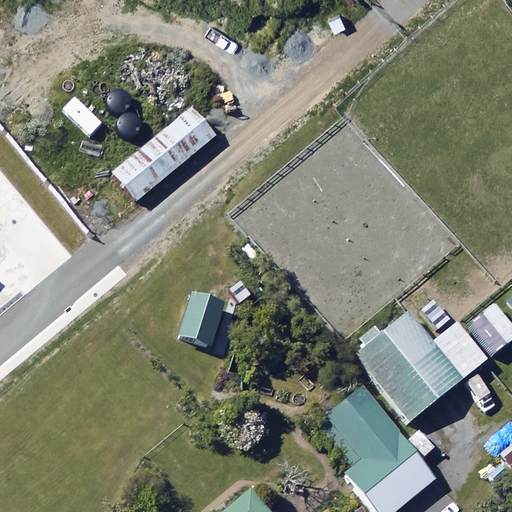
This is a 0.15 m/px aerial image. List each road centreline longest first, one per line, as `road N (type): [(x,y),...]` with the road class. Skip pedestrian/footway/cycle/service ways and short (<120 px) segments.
road 1 (unknown): [(97,262),(306,83),(377,0)]
road 2 (unknown): [(97,262),(0,160)]
road 3 (unknown): [(0,343),(97,262)]
